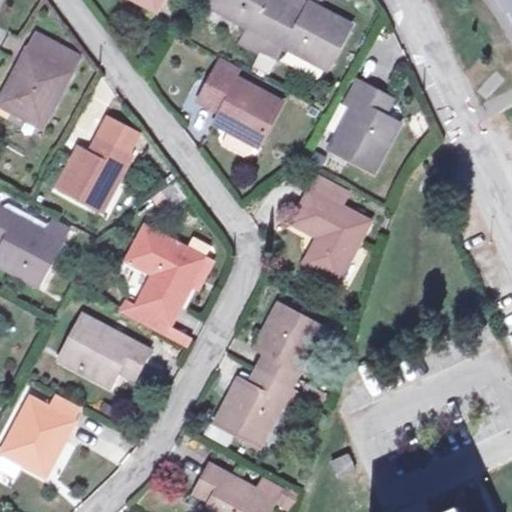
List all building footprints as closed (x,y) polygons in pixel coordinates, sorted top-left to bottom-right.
[(120,0),(150,17),(158,0),(120,0)] [(259,46),(272,23),(254,14),(261,0),(206,0),(198,15),(259,46)] [(261,0),(254,14),(272,23),(281,3),(275,0),(261,0)] [(285,32),(296,11),(281,3),(272,23),(285,32)] [(285,32),(272,23),(259,46),(314,78),(338,34),(296,11),(285,32)] [(32,60),(42,43),(33,38),(24,55),(32,60)] [(32,60),(24,55),(0,102),(0,110),(39,132),(74,61),(42,43),(32,60)] [(217,66),(202,95),(222,106),(216,117),(230,124),(256,138),(258,139),(279,99),(217,66)] [(385,136),(369,128),(357,121),(365,107),(365,102),(359,100),(351,94),(348,100),(340,97),(333,110),(342,113),(318,159),(360,183),(385,136)] [(365,102),(365,107),(357,121),(369,128),(373,121),(378,110),(365,102)] [(91,160),(79,154),(71,149),(49,192),(94,215),(134,135),(98,117),(87,137),(100,144),(91,160)] [(250,147),(256,138),(230,124),(223,137),(246,149),(250,147)] [(100,144),(87,137),(79,154),(91,160),(100,144)] [(165,211),(180,200),(169,184),(153,196),(165,211)] [(321,213),(327,201),(304,189),(298,201),(321,213)] [(321,213),(298,201),(281,236),(307,249),(294,277),(326,293),(357,231),(330,218),(337,205),(327,201),(321,213)] [(0,279),(28,294),(51,250),(0,223),(0,279)] [(163,316),(171,320),(203,259),(147,228),(130,260),(153,274),(132,316),(156,330),(163,316)] [(261,363),(254,379),(284,393),(290,382),(316,334),(271,308),(247,355),(252,357),(261,363)] [(121,353),(137,362),(145,346),(81,312),(59,356),(107,380),(115,364),(121,353)] [(163,316),(156,330),(163,334),(171,320),(163,316)] [(121,353),(115,364),(131,372),(137,362),(121,353)] [(245,373),(254,379),(261,363),(252,357),(245,373)] [(247,395),(254,379),(245,373),(238,389),(247,395)] [(247,395),(238,389),(230,385),(209,428),(253,454),(275,412),(288,419),(298,401),(284,393),(254,379),(247,395)] [(284,393),(298,401),(321,412),(325,399),(290,382),(284,393)] [(2,460),(42,481),(75,418),(33,396),(2,460)] [(346,483),(363,475),(353,455),(337,463),(346,483)] [(208,499),(200,511),(256,511),(268,492),(251,484),(245,497),(203,476),(193,491),(208,499)] [(200,511),(208,499),(193,491),(185,505),(197,511),(200,511)]
